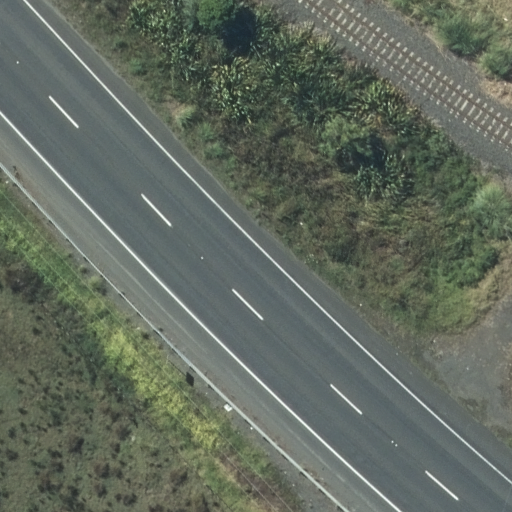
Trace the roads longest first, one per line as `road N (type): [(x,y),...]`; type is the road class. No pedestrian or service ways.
road 1 (primary): [(478,511),(257,314),(0,41)]
road 2 (track): [(397,442),(485,355),(511,310)]
